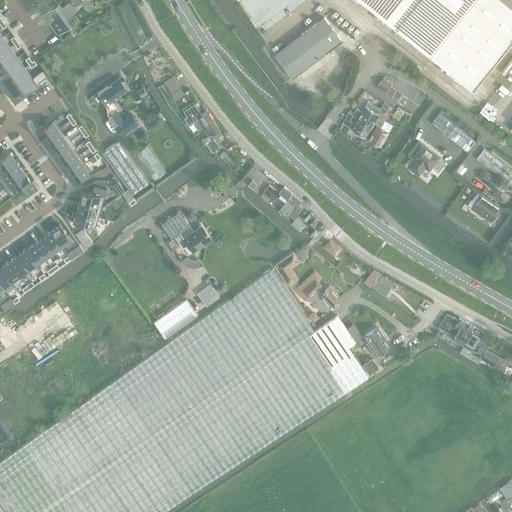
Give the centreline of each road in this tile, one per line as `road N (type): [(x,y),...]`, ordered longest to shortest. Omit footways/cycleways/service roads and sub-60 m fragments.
road 1 (unclassified): [(511,342),(358,252),(244,144),(138,0)]
road 2 (tertiary): [(397,242),(308,173),(196,37)]
road 3 (residential): [(313,145),(371,69),(419,87),(511,156)]
road 4 (residential): [(0,243),(59,191),(0,99)]
road 5 (unclassified): [(313,145),(211,41),(196,37)]
road 6 (tertiary): [(511,310),(397,242)]
road 7 (unclassified): [(397,242),(390,222),(313,145)]
